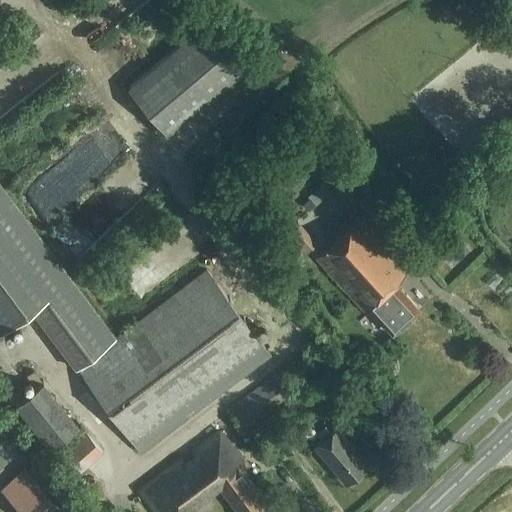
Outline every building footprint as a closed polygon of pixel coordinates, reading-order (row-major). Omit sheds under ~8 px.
[(169,135),(249,62),(209,18),(129,90),(169,135)] [(0,184),(0,330),(32,306),(77,366),(115,338),(0,184)] [(310,198),(303,204),(307,210),(314,204),(310,198)] [(417,311),(394,285),(409,271),(361,218),(317,258),(365,311),(369,307),(393,333),(417,311)] [(208,268),(115,338),(77,366),(141,452),(272,354),(208,268)] [(276,376),(226,412),(243,434),(292,398),(276,376)] [(16,405),(50,448),(78,425),(43,383),(16,405)] [(345,483),(368,464),(336,426),(313,445),(345,483)] [(288,455),(298,448),(282,428),(272,436),(288,455)] [(59,459),(77,480),(112,450),(94,430),(59,459)] [(237,511),(249,511),(265,501),(246,476),(249,474),(246,470),(250,468),(235,448),(231,450),(216,431),(193,449),(198,456),(185,465),(180,459),(138,490),(154,511),(203,511),(212,505),(207,497),(219,488),(237,511)] [(2,491),(22,511),(56,511),(61,507),(24,469),(2,491)]
